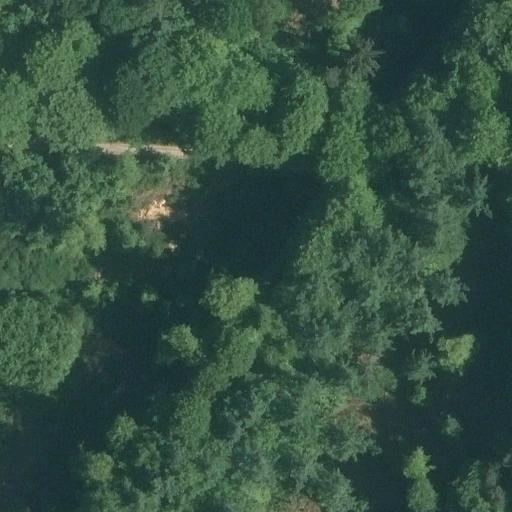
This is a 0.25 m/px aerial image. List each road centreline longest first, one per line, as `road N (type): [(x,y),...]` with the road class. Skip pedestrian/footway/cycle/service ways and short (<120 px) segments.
road 1 (track): [(326,160),(92,511)]
road 2 (track): [(0,156),(326,160)]
road 3 (track): [(326,160),(447,0)]
